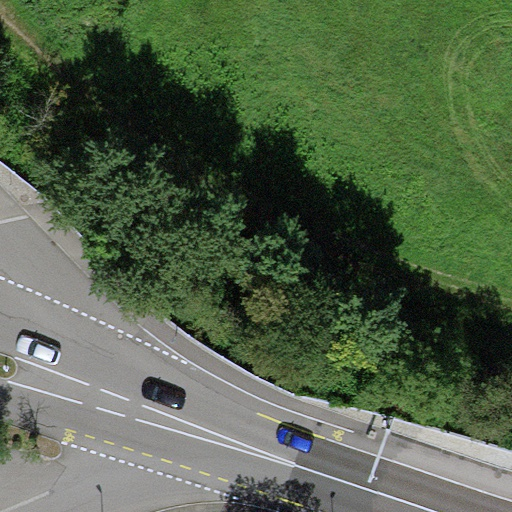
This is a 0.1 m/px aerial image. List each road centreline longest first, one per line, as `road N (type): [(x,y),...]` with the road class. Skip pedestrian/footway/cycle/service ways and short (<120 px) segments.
road 1 (primary): [(490,511),(0,324)]
road 2 (primary): [(0,395),(384,511)]
